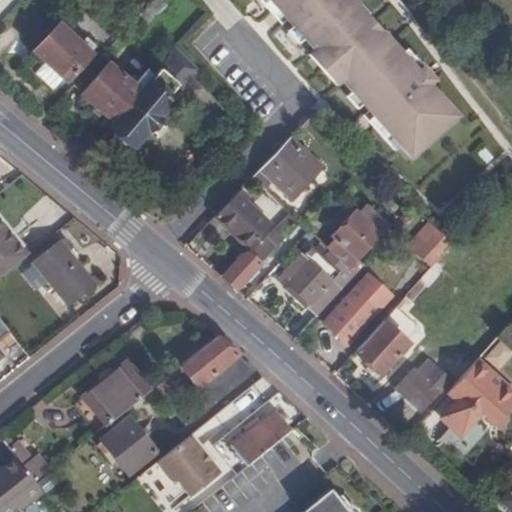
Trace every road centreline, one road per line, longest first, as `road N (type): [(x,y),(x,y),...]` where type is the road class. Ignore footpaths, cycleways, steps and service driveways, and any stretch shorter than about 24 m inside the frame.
road 1 (secondary): [(169,261),(450,511)]
road 2 (residential): [(169,261),(134,300),(0,407)]
road 3 (secondary): [(0,123),(169,261)]
